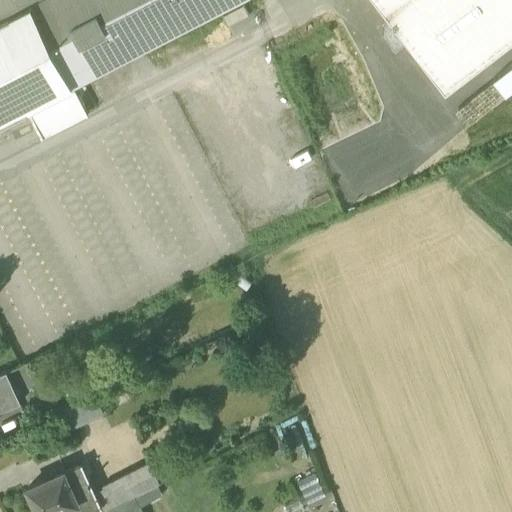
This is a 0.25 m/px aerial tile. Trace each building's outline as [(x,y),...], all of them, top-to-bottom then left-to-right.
[(0,0),(0,120),(27,107),(43,137),(88,113),(72,83),(233,0),(0,0)] [(511,0),(379,0),(446,87),(511,36),(511,0)] [(244,4),(222,15),(228,25),(249,14),(244,4)] [(511,88),(511,63),(493,78),(506,93),(511,88)] [(252,282),(235,269),(229,277),(246,290),(252,282)] [(6,373),(0,375),(0,410),(19,401),(12,385),(6,373)] [(54,412),(63,432),(104,413),(95,393),(54,412)] [(28,487),(39,511),(55,511),(77,503),(81,511),(88,511),(102,506),(97,495),(82,462),(28,487)] [(102,506),(105,511),(157,485),(160,484),(149,462),(104,488),(104,491),(97,495),(102,506)] [(326,495),(315,473),(297,481),(308,504),(326,495)] [(163,495),(157,485),(133,497),(139,508),(163,495)] [(105,511),(141,511),(139,508),(133,497),(105,511)] [(301,511),(305,511),(299,499),(281,508),(283,511),(301,511)]
